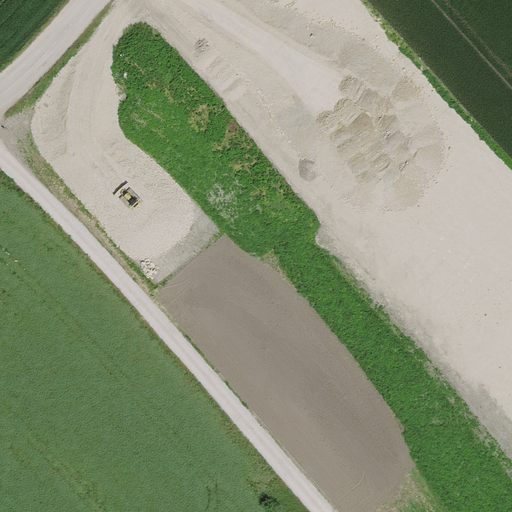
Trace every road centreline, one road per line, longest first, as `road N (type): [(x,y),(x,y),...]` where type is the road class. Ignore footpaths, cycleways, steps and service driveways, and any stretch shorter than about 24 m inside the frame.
road 1 (track): [(0,147),(313,511)]
road 2 (unclassified): [(84,0),(0,94)]
